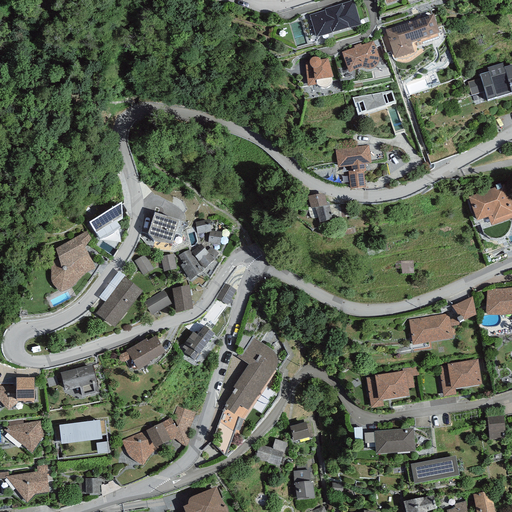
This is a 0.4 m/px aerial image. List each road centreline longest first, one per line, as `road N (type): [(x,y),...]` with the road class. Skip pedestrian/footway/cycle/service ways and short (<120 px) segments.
road 1 (residential): [(511,136),(412,189),(357,195),(302,177),(257,137),(191,114),(135,110),(119,132),(138,203),(124,253),(79,309),(11,340),(13,357),(36,366),(76,357),(111,333),(190,317),(226,266),(247,257),(256,265)]
road 2 (residential): [(153,484),(227,462),(304,374),(330,378),(360,413),(388,417),(511,395)]
road 3 (residential): [(511,264),(401,308),(368,310),(256,265)]
road 4 (residential): [(256,265),(199,438),(188,458),(153,484)]
